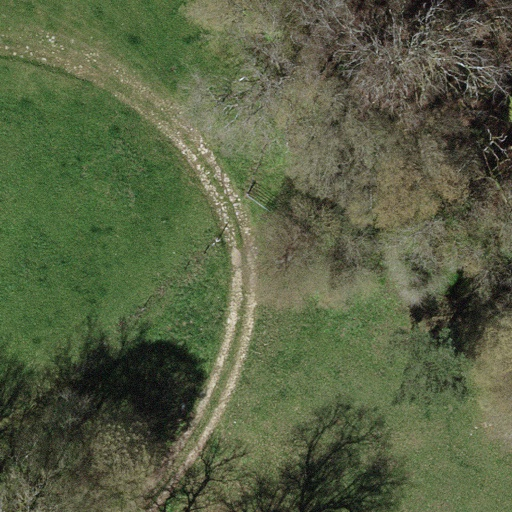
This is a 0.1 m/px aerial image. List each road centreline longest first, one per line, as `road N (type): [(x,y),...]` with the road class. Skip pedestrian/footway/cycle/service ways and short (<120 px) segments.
road 1 (track): [(0,55),(122,91),(214,177),(235,326)]
road 2 (track): [(147,511),(200,426),(235,326)]
